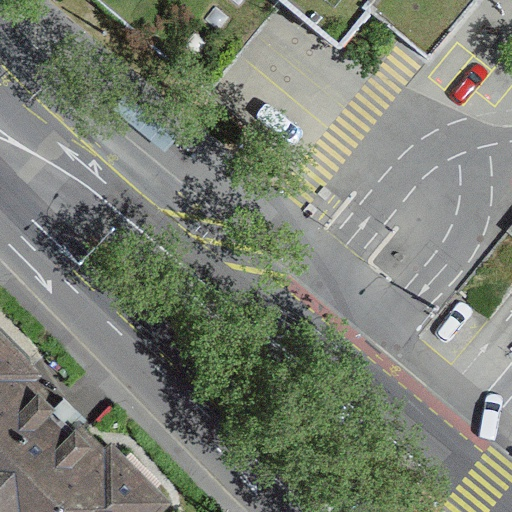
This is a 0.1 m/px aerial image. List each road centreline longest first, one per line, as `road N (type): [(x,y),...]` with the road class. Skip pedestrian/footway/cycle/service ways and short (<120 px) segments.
road 1 (tertiary): [(511,507),(0,60)]
road 2 (tertiary): [(2,208),(311,511)]
